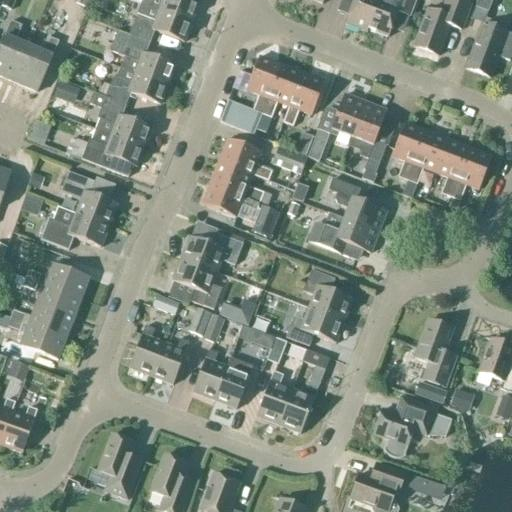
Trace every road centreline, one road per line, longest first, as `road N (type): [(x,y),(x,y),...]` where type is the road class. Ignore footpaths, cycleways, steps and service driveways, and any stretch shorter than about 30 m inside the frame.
road 1 (residential): [(86,396),(306,465),(331,448),(392,293),(460,282)]
road 2 (residential): [(86,396),(236,15)]
road 3 (residential): [(511,132),(501,118),(236,15)]
road 4 (residential): [(12,491),(44,483),(86,396)]
road 5 (residential): [(460,282),(480,261),(511,174)]
